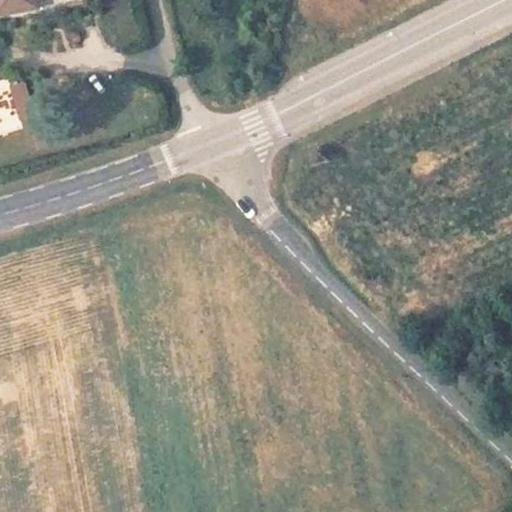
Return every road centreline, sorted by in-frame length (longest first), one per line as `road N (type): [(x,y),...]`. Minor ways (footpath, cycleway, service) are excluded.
road 1 (residential): [(511,468),(380,341),(213,143)]
road 2 (secondary): [(213,143),(511,0)]
road 3 (secondary): [(0,215),(213,143)]
road 4 (track): [(213,143),(185,97),(157,0)]
